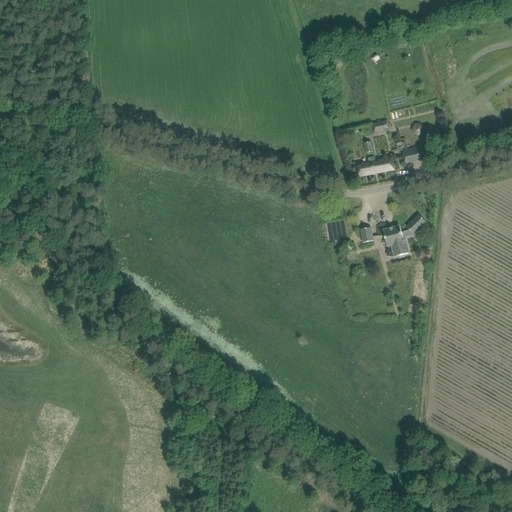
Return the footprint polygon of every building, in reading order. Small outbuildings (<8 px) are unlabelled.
[(426,110),(437,106),(435,101),(424,105),(426,110)] [(372,123),(374,131),(389,128),(387,120),(372,123)] [(410,131),(411,133),(412,135),(414,137),(417,137),(419,137),(421,137),(423,135),(425,133),(425,130),(425,128),(424,126),(422,124),(420,123),(417,123),(415,123),(413,124),(411,126),(410,128),(410,131)] [(363,143),(365,152),(373,151),(371,141),(363,143)] [(422,146),(402,151),(405,163),(425,159),(422,146)] [(368,158),(369,162),(358,164),(360,176),(394,169),(392,158),(375,161),(375,157),(368,158)] [(407,226),(414,234),(426,222),(419,215),(407,226)] [(383,230),(384,235),(388,247),(392,245),(396,257),(410,253),(405,237),(403,237),(402,233),(400,226),(383,230)] [(361,229),(363,243),(373,241),(371,228),(361,229)]
